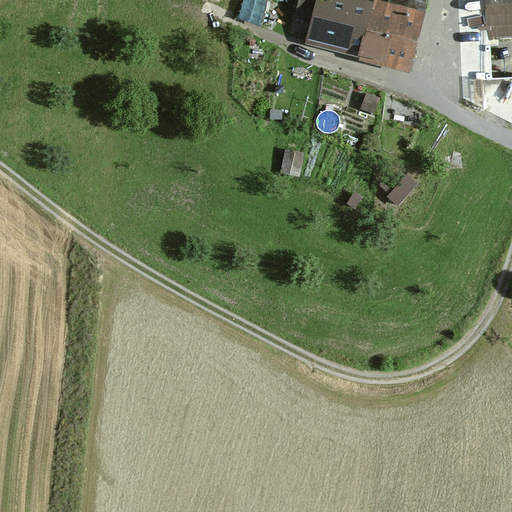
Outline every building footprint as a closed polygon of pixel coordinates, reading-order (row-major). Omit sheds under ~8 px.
[(261,23),(266,0),(245,0),(241,18),(261,23)] [(415,19),(338,0),(312,0),(301,45),(401,71),(415,19)] [(511,0),(488,0),(490,38),(511,36),(511,0)] [(502,68),(461,64),(457,106),(498,110),(502,68)] [(210,73),(213,102),(228,101),(225,72),(210,73)] [(20,148),(45,149),(47,88),(21,88),(20,148)] [(141,130),(142,159),(169,158),(168,129),(141,130)] [(300,161),(283,156),(277,174),(294,180),(300,161)] [(366,310),(406,311),(407,296),(367,294),(366,310)]
